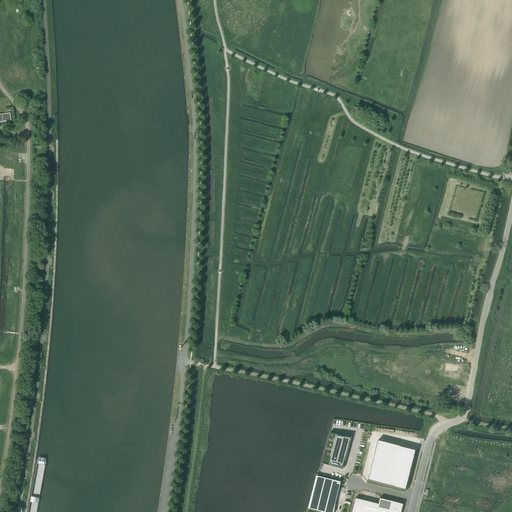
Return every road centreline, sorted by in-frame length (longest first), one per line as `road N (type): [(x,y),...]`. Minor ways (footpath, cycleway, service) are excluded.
road 1 (unclassified): [(180,0),(193,194),(164,511)]
road 2 (unclassified): [(18,511),(48,241),(43,0)]
road 3 (unclassified): [(414,499),(431,433),(465,414),(511,201)]
road 4 (track): [(443,424),(430,414),(197,363)]
